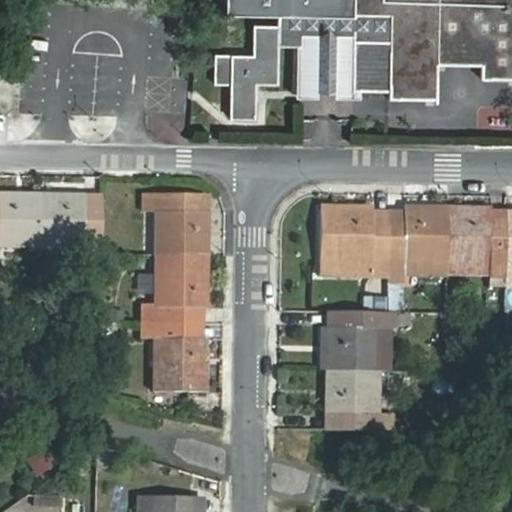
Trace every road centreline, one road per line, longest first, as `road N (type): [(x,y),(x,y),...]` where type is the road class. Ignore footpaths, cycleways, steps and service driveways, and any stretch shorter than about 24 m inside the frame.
road 1 (residential): [(256,511),(254,160)]
road 2 (residential): [(254,160),(511,165)]
road 3 (residential): [(254,160),(0,154)]
